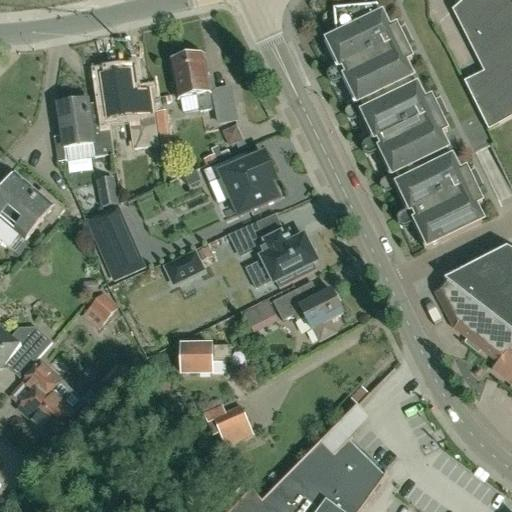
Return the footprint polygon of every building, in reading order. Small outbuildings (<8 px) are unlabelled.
[(511,0),(467,0),(456,10),(452,13),(483,75),(463,85),(487,133),(511,119),(511,0)] [(406,49),(414,46),(414,44),(412,45),(408,37),(402,40),(397,29),(389,33),(377,9),(334,13),(337,41),(324,47),(337,72),(344,68),(349,79),(342,82),(354,108),(362,104),(367,115),(360,118),(372,144),(379,140),(385,151),(377,154),(389,180),(397,176),(402,187),(395,190),(407,215),(415,212),(420,222),(412,226),(425,251),(482,223),(475,209),(483,205),(477,193),(485,189),(484,188),(482,189),(478,180),(472,183),(467,173),(459,177),(440,137),(448,133),(442,121),(450,117),(449,116),(447,117),(443,108),(437,111),(432,101),(424,105),(405,65),(412,62),(406,49)] [(214,79),(210,80),(207,81),(202,58),(172,64),(176,85),(173,85),(175,97),(178,96),(180,101),(197,98),(201,113),(215,110),(219,129),(237,125),(240,124),(233,89),(217,92),(214,79)] [(108,120),(108,122),(127,119),(132,150),(159,146),(154,114),(153,114),(151,101),(150,91),(133,94),(130,74),(101,78),(105,103),(105,105),(108,120)] [(112,148),(108,122),(108,120),(89,122),(87,107),(87,105),(87,103),(58,107),(62,138),(64,150),(92,146),(93,151),(102,149),(112,148)] [(105,105),(87,107),(89,122),(108,120),(105,105)] [(166,113),(154,114),(159,146),(159,149),(171,147),(166,113)] [(245,143),(238,127),(222,134),(229,150),(245,143)] [(64,150),(62,138),(54,139),(57,166),(112,157),(112,148),(102,149),(93,151),(92,146),(64,150)] [(209,185),(221,180),(239,220),(279,202),(272,186),(269,179),(273,177),(264,156),(249,163),(244,165),(240,156),(203,173),(209,185)] [(0,220),(1,221),(0,221),(0,240),(11,249),(21,237),(26,242),(45,219),(53,225),(60,216),(64,211),(42,192),(39,196),(15,177),(8,185),(0,194),(0,220)] [(96,183),(101,210),(118,207),(114,180),(96,183)] [(114,288),(148,273),(118,207),(85,221),(114,288)] [(265,245),(284,235),(275,217),(255,226),(265,245)] [(240,259),(253,252),(259,249),(264,259),(262,260),(273,283),(274,285),(276,284),(279,291),(293,285),(317,273),(314,265),(317,264),(312,254),(316,252),(309,238),(305,240),(305,239),(293,244),(288,233),(284,235),(265,245),(255,226),(229,237),(240,259)] [(511,254),(507,252),(444,282),(511,335),(511,254)] [(166,270),(174,287),(203,272),(195,256),(166,270)] [(511,335),(444,282),(435,294),(453,330),(498,365),(492,372),(511,387),(511,335)] [(97,284),(82,284),(83,296),(97,295),(97,284)] [(329,323),(343,316),(332,293),(304,307),(296,293),(273,305),(282,324),(294,318),(297,324),(305,320),(311,332),(313,331),(320,344),(336,335),(329,323)] [(104,297),(83,320),(99,334),(120,311),(104,297)] [(240,315),(252,338),(279,325),(268,302),(240,315)] [(25,353),(36,363),(52,345),(36,331),(19,331),(11,340),(3,332),(0,331),(0,371),(9,371),(25,353)] [(213,348),(214,365),(224,365),(231,364),(231,348),(213,348)] [(183,349),(183,376),(212,376),(212,365),(212,349),(183,349)] [(20,381),(36,363),(25,353),(9,371),(20,381)] [(212,376),(224,376),(224,365),(214,365),(212,365),(212,376)] [(47,437),(52,441),(75,416),(51,394),(61,383),(42,366),(24,385),(23,387),(34,396),(21,410),(19,411),(32,423),(30,426),(45,439),(47,437)] [(129,379),(118,368),(103,383),(115,393),(129,379)] [(34,396),(23,387),(11,400),(21,410),(34,396)] [(350,401),(359,410),(371,397),(362,389),(350,401)] [(203,417),(207,426),(216,422),(227,448),(251,438),(239,410),(225,416),(222,407),(203,417)] [(335,459),(352,441),(371,422),(359,410),(322,447),(335,459)] [(321,473),(340,488),(366,507),(388,476),(387,475),(384,478),(350,445),(353,442),(352,441),(335,459),(321,473)] [(321,473),(335,459),(322,447),(263,506),(253,493),(233,511),(322,511),(340,488),(321,473)] [(361,511),(366,507),(340,488),(322,511),(361,511)]
